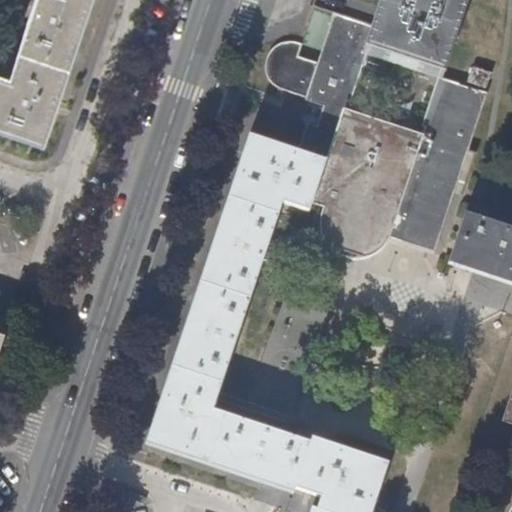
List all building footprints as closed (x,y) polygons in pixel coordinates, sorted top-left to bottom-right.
[(0,127),(42,142),(52,111),(80,29),(89,0),(39,0),(12,81),(0,76),(0,127)] [(386,0),(377,29),(369,57),(439,80),(465,0),(386,0)] [(306,47),(298,45),(295,45),(289,47),(282,50),(278,53),(277,55),(273,60),(272,69),(272,75),(274,81),(276,87),(282,92),(331,109),(348,114),(369,57),(377,29),(340,17),(324,67),(302,60),(306,47)] [(492,76),(475,70),(471,85),(487,90),(492,76)] [(420,138),(465,153),(484,95),(439,80),(420,138)] [(309,132),(305,143),(331,152),(312,204),(323,208),(390,229),(425,241),(447,176),(456,179),(465,153),(420,138),(348,114),(331,109),(324,131),(310,126),(309,132)] [(284,137),(259,129),(227,221),(196,314),(171,387),(153,443),(272,484),(307,496),(321,501),(317,511),(362,511),(377,469),(213,413),(283,205),(309,214),(310,211),(312,204),(331,152),(305,143),(284,137)] [(449,198),(438,247),(448,249),(458,200),(449,198)] [(312,204),(310,211),(321,214),(323,208),(312,204)] [(323,208),(321,214),(314,234),(315,238),(316,245),(318,252),(323,261),(326,264),(332,268),(341,272),(346,273),(351,273),(358,273),(367,270),(374,264),(382,256),(384,252),(390,229),(323,208)] [(481,272),(511,282),(511,229),(466,215),(450,262),(481,272)]
